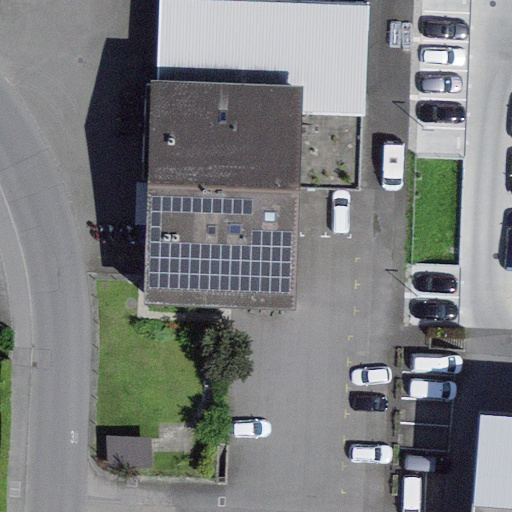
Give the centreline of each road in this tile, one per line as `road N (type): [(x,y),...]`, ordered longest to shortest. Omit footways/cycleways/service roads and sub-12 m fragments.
road 1 (residential): [(56,493),(61,367),(49,246),(0,133)]
road 2 (unclassified): [(508,0),(484,359)]
road 3 (unclassified): [(279,511),(56,493)]
road 4 (unclassified): [(484,359),(461,511)]
